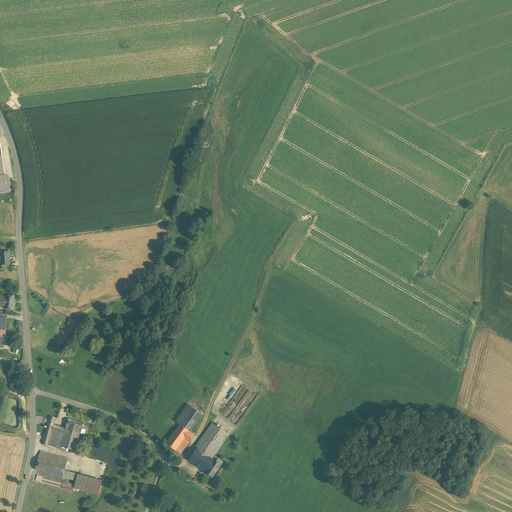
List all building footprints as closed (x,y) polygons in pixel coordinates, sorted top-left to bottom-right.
[(5,175),(0,176),(0,193),(10,192),(8,178),(5,179),(5,175)] [(9,251),(0,252),(1,256),(0,255),(0,261),(1,261),(1,265),(10,265),(10,260),(9,251)] [(7,296),(0,295),(0,307),(5,308),(5,309),(13,309),(14,296),(7,295),(7,296)] [(78,329),(81,322),(70,318),(67,325),(78,329)] [(203,415),(188,404),(176,421),(180,424),(190,431),(203,415)] [(84,422),(68,419),(67,424),(66,428),(80,433),(82,428),(83,428),(84,422)] [(53,425),(48,423),(42,443),(48,445),(51,432),(55,433),(55,431),(64,434),(66,428),(53,425)] [(213,423),(196,446),(197,448),(212,458),(229,435),(213,423)] [(190,431),(180,424),(175,431),(189,442),(195,434),(190,431)] [(80,433),(66,428),(64,434),(61,446),(69,449),(75,450),(80,433)] [(55,433),(51,432),(48,445),(60,449),(61,446),(64,434),(55,431),(55,433)] [(175,431),(166,443),(176,451),(180,446),(184,449),(189,442),(175,431)] [(184,449),(180,446),(176,451),(181,454),(184,449)] [(212,458),(197,448),(189,460),(202,470),(205,472),(214,460),(212,458)] [(68,459),(40,451),(39,457),(66,464),(68,459)] [(66,464),(39,457),(35,469),(63,477),(64,471),(66,464)] [(214,460),(205,472),(212,477),(223,462),(218,459),(216,461),(214,460)] [(78,475),(64,471),(63,477),(76,480),(78,475)] [(98,479),(78,474),(78,475),(76,480),(74,488),(94,493),(98,479)] [(62,482),(37,475),(36,481),(60,488),(62,482)] [(75,485),(63,482),(61,488),(73,491),(75,485)]
